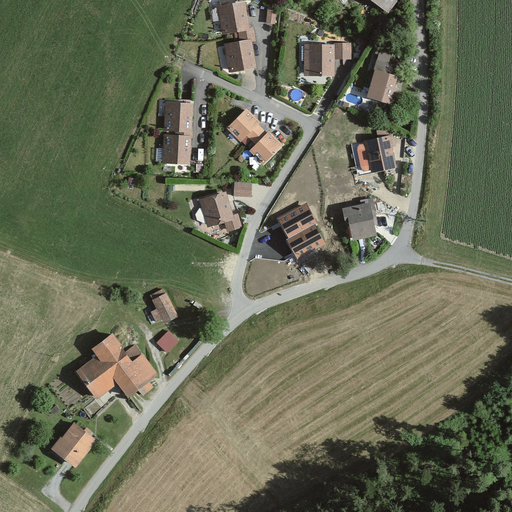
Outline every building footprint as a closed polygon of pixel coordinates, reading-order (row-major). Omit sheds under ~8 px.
[(367,0),(391,18),(404,0),(367,0)] [(248,4),(220,9),(225,37),(237,35),(238,41),(256,37),(255,29),(252,30),(248,4)] [(279,11),(270,10),(268,26),(277,27),(279,11)] [(256,37),(238,41),(238,45),(227,47),(232,75),(259,71),(255,46),(257,45),(256,37)] [(354,64),(354,46),(335,46),(335,47),(307,47),(307,80),(340,80),(340,64),(354,64)] [(391,53),(383,50),(382,53),(378,52),(375,61),(379,62),(376,73),(378,73),(370,99),(397,108),(407,78),(395,74),(397,66),(391,64),(394,56),(391,55),(391,53)] [(196,106),(168,104),(166,130),(169,130),(169,134),(195,135),(196,106)] [(264,125),(250,111),(230,131),(245,145),(250,139),(254,143),(265,132),(261,127),(264,125)] [(393,130),(379,133),(380,140),(367,143),(374,176),(401,171),(393,130)] [(265,132),(254,143),(258,147),(252,153),(266,168),(286,148),(272,133),(269,136),(265,132)] [(166,137),(165,165),(193,166),(195,135),(169,134),(168,137),(166,137)] [(255,185),(237,184),(236,198),(254,199),(255,185)] [(236,218),(229,195),(202,203),(210,230),(227,225),(230,234),(244,230),(240,216),(236,218)] [(375,200),(362,202),(363,207),(347,210),(351,228),(355,227),(358,243),(382,238),(375,200)] [(307,204),(278,219),(288,238),(314,225),(317,223),(307,204)] [(314,225),(288,238),(286,240),(296,259),(325,244),(314,225)] [(167,291),(153,298),(159,311),(152,314),(157,326),(164,323),(166,327),(180,321),(167,291)] [(168,352),(181,339),(169,328),(156,341),(168,352)] [(130,350),(118,334),(97,350),(103,357),(82,372),(102,399),(121,384),(132,398),(142,391),(146,397),(157,388),(153,383),(161,377),(138,345),(130,350)] [(101,440),(78,422),(66,437),(64,436),(55,449),(79,468),(101,440)]
